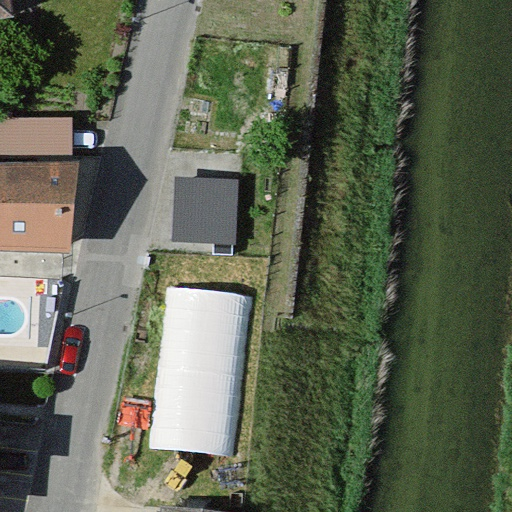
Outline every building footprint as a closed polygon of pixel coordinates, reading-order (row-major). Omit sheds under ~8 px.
[(0,0),(0,32),(26,30),(22,0),(0,0)] [(73,118),(23,120),(25,154),(75,152),(73,118)] [(0,242),(72,243),(74,167),(0,165),(0,242)] [(239,237),(242,171),(178,169),(176,235),(239,237)] [(172,277),(148,438),(232,451),(256,289),(172,277)] [(0,511),(10,411),(0,410),(0,511)]
